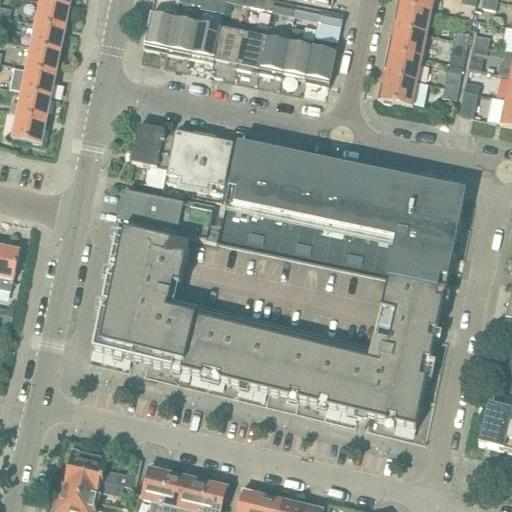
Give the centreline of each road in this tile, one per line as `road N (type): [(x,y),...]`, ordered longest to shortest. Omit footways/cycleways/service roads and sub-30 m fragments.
road 1 (residential): [(437,503),(32,405)]
road 2 (residential): [(437,503),(505,172)]
road 3 (residential): [(342,138),(101,89)]
road 4 (tertiary): [(32,405),(73,215)]
road 5 (residential): [(505,172),(342,138)]
road 6 (residential): [(342,138),(370,0)]
road 7 (tertiary): [(73,215),(101,89)]
